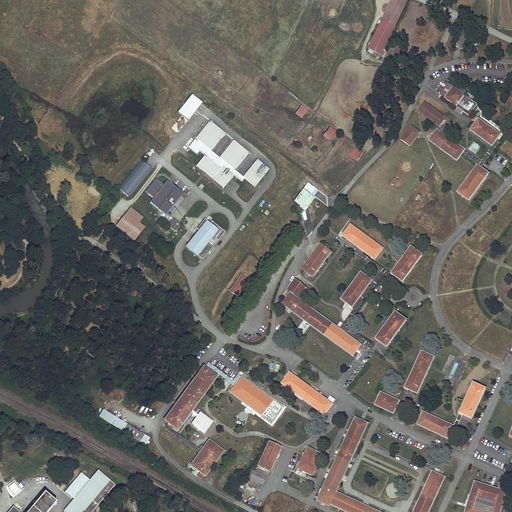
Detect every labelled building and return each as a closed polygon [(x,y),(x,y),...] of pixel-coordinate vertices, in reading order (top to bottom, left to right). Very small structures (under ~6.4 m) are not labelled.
[(408,0),(391,0),(382,20),(395,27),(408,0)] [(381,56),(395,27),(382,20),(367,49),(381,56)] [(464,25),(456,47),(463,50),(472,28),(464,25)] [(397,36),(386,57),(394,61),(404,40),(397,36)] [(477,104),(448,82),(439,94),(469,116),(477,104)] [(203,103),(193,95),(179,112),(189,120),(203,103)] [(436,124),(439,126),(445,118),(425,102),(418,111),(436,124)] [(308,110),(301,106),(295,115),(301,119),(308,110)] [(469,130),(492,146),(495,142),(496,140),(500,134),(478,118),(476,122),(474,124),(469,130)] [(227,133),(210,120),(188,147),(197,155),(200,151),(206,156),(198,166),(205,171),(224,187),(234,174),(243,181),(245,178),(255,187),(269,169),(257,160),(244,177),(236,170),(250,152),(234,139),(220,156),(213,150),(227,133)] [(419,133),(410,126),(400,139),(409,146),(417,135),(419,133)] [(336,132),(330,127),(323,136),(329,141),(336,132)] [(428,141),(457,161),(463,152),(465,149),(437,129),(428,141)] [(362,153),(356,148),(350,156),(356,161),(362,153)] [(54,173),(63,182),(77,167),(68,158),(54,173)] [(141,160),(118,189),(130,199),(153,170),(141,160)] [(456,193),(468,203),(489,175),(479,167),(477,165),(456,193)] [(183,193),(168,180),(164,185),(157,178),(146,192),(154,198),(150,203),(165,215),(183,193)] [(106,191),(94,179),(91,182),(103,194),(106,191)] [(320,190),(308,182),(303,189),(315,197),(320,190)] [(315,197),(303,189),(294,201),(306,210),(315,197)] [(122,219),(116,227),(134,241),(145,228),(139,224),(144,218),(131,207),(122,219)] [(173,219),(168,226),(176,232),(181,225),(173,219)] [(208,219),(186,246),(202,260),(213,246),(212,245),(208,242),(213,237),(216,240),(217,241),(225,232),(208,219)] [(356,247),(375,260),(383,248),(350,224),(342,236),(356,247)] [(106,241),(108,242),(109,241),(112,243),(116,239),(110,233),(105,237),(107,240),(106,241)] [(304,273),(304,274),(304,275),(305,276),(306,276),(307,276),(308,277),(308,276),(309,276),(310,275),(313,278),(332,252),(328,249),(329,249),(329,248),(329,247),(329,246),(328,245),(327,245),(326,244),(325,245),(324,245),(323,246),(320,243),(301,269),(305,272),(304,273)] [(392,275),(402,283),(423,254),(411,245),(390,274),(392,275)] [(143,261),(138,266),(143,271),(148,266),(143,261)] [(345,303),(352,308),(369,285),(373,280),(360,271),(339,298),(345,303)] [(238,297),(250,279),(248,277),(247,277),(243,275),(231,292),(238,297)] [(307,287),(295,278),(286,289),(290,293),(299,299),(307,287)] [(310,326),(354,358),(363,345),(299,299),(290,293),(281,304),(303,320),(310,326)] [(373,338),(386,348),(407,319),(394,310),(373,338)] [(310,326),(303,320),(297,329),(304,334),(310,326)] [(96,355),(79,344),(76,348),(94,359),(96,355)] [(406,390),(417,395),(434,357),(421,351),(404,388),(406,390)] [(169,426),(178,433),(219,379),(205,368),(203,367),(163,421),(169,426)] [(281,384),(324,416),(333,404),(290,372),(281,384)] [(229,392),(272,423),(283,407),(240,376),(235,384),(229,392)] [(461,414),(471,419),(486,388),(473,382),(458,413),(461,414)] [(374,405),(393,414),(397,405),(399,400),(380,392),(374,405)] [(150,438),(102,410),(98,416),(145,445),(150,438)] [(416,424),(447,439),(451,431),(453,427),(453,425),(422,411),(416,424)] [(200,413),(192,425),(205,435),(213,423),(200,413)] [(368,424),(354,418),(315,502),(329,508),(330,506),(336,493),(368,424)] [(190,466),(205,477),(224,451),(209,440),(203,447),(200,452),(199,454),(190,466)] [(256,466),(270,473),(282,448),(268,441),(256,466)] [(312,476),(322,455),(307,448),(304,454),(303,453),(302,455),(303,456),(297,469),(312,476)] [(73,499),(63,511),(64,511),(63,511),(91,511),(115,485),(98,470),(89,480),(73,499)] [(266,477),(253,471),(251,470),(247,479),(248,479),(246,483),(260,489),(266,477)] [(428,511),(445,477),(431,471),(412,511),(428,511)] [(89,480),(81,473),(65,492),(73,499),(89,480)] [(500,511),(502,505),(507,491),(498,489),(480,483),(474,481),(466,506),(464,511),(500,511)] [(330,506),(342,511),(377,511),(336,493),(330,506)] [(47,511),(55,503),(44,494),(28,511),(18,511),(12,507),(8,511),(47,511)]
